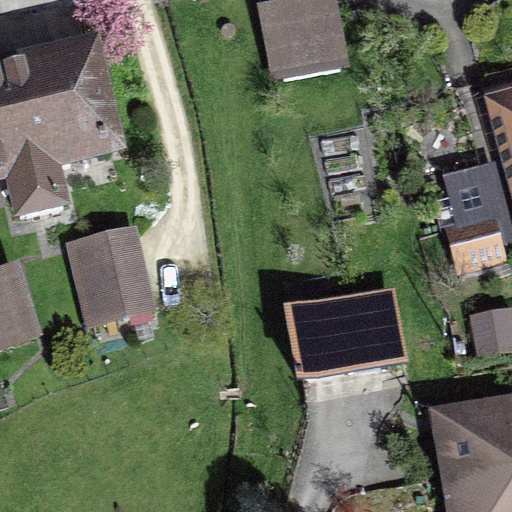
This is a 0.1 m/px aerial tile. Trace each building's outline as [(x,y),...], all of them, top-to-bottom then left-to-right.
[(252,30),(273,90),(346,65),(325,5),(252,30)] [(63,207),(51,164),(114,148),(91,58),(0,81),(0,178),(10,175),(21,218),(63,207)] [(497,218),(446,229),(457,278),(508,267),(497,218)] [(0,253),(0,252),(0,347),(27,339),(0,253)] [(142,252),(69,267),(86,349),(159,334),(142,252)] [(300,393),(408,372),(394,300),(286,321),(300,393)] [(511,511),(511,414),(445,429),(463,511),(511,511)]
